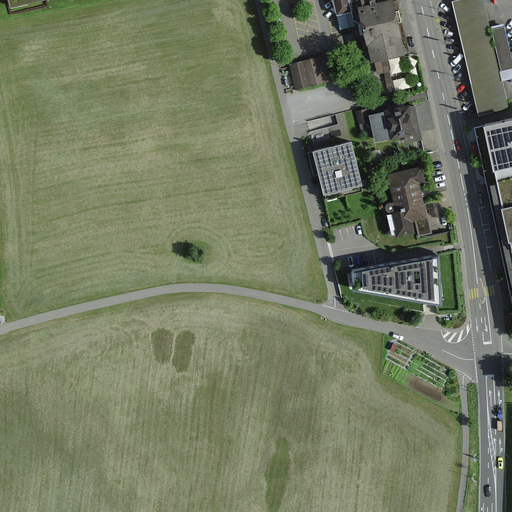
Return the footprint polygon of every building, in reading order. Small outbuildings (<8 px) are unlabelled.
[(334,0),(337,12),(352,9),(354,19),(358,20),(362,19),(357,3),(369,0),(334,0)] [(369,0),(357,3),(362,19),(371,57),(406,48),(396,11),(393,0),(369,0)] [(324,54),(289,64),(296,88),(331,78),(324,54)] [(386,59),(375,62),(378,73),(384,71),(388,88),(393,87),(386,59)] [(395,105),(385,107),(386,109),(370,113),(372,121),(376,139),(405,132),(407,138),(422,135),(415,104),(411,105),(410,102),(395,105)] [(370,113),(368,106),(356,109),(360,124),(372,121),(370,113)] [(314,143),(350,133),(345,112),(336,115),(339,125),(311,132),(314,143)] [(511,113),(473,122),(486,180),(490,179),(509,264),(511,276),(511,113)] [(314,145),(326,197),(365,187),(352,136),(314,145)] [(421,164),(388,171),(394,200),(392,200),(390,200),(389,201),(388,201),(386,203),(386,204),(386,205),(386,207),(387,208),(388,209),(389,209),(389,210),(391,210),(392,210),(397,233),(414,229),(412,218),(416,217),(419,233),(432,230),(420,179),(425,178),(421,164)] [(354,268),(354,286),(442,300),(438,251),(354,268)]
